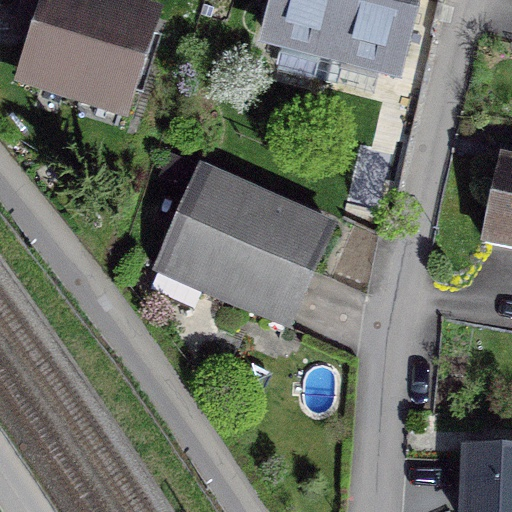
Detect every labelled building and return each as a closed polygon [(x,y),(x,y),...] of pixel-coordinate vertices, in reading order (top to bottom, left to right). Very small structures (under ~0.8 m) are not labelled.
[(88,85),(126,98),(152,18),(96,0),(49,0),(24,77),(85,97),(88,85)] [(335,57),(349,0),(281,0),(271,41),(335,57)] [(349,0),(335,57),(394,72),(411,0),(349,0)] [(511,248),(511,164),(505,199),(495,197),(485,243),(511,248)] [(201,291),(287,329),(332,229),(202,171),(167,249),(211,269),(201,291)] [(511,511),(511,454),(466,453),(463,511),(511,511)]
